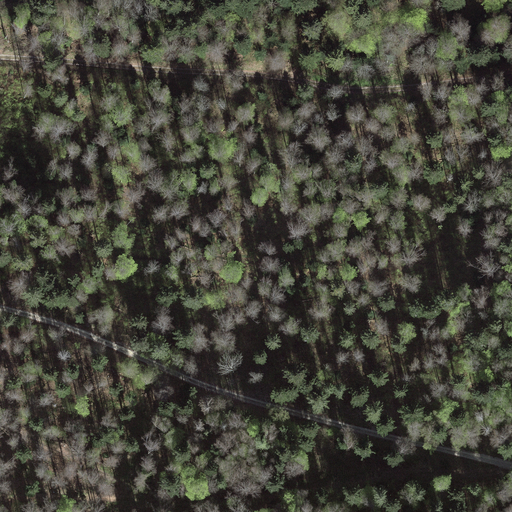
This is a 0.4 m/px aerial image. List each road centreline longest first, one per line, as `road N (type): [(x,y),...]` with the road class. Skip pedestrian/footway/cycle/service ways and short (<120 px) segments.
road 1 (track): [(511,464),(219,390),(105,340),(0,307)]
road 2 (track): [(0,59),(292,75),(357,89),(511,74)]
road 3 (track): [(511,468),(411,470),(160,501),(0,495)]
